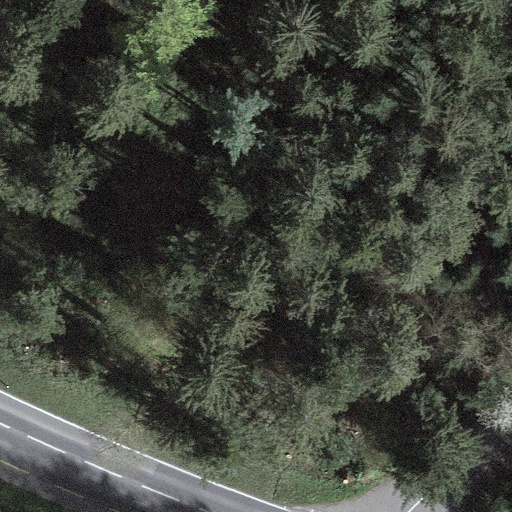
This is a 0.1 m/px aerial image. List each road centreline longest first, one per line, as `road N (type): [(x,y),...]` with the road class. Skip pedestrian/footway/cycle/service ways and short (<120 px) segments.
road 1 (secondary): [(205,511),(0,426)]
road 2 (unclassified): [(411,511),(511,441)]
